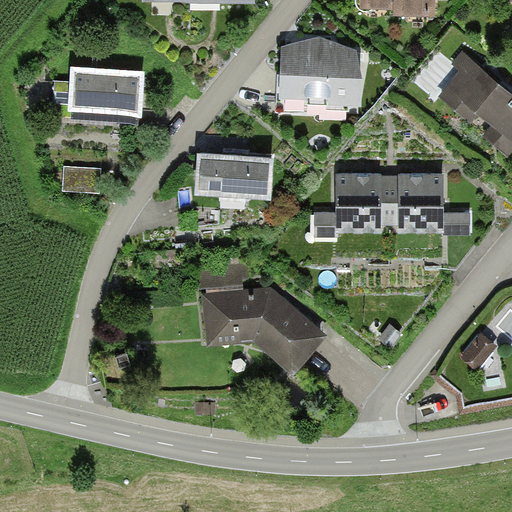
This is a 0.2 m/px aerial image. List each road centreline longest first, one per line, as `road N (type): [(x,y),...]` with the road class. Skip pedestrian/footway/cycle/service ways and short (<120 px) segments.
road 1 (residential): [(62,420),(102,259),(137,195),(298,0)]
road 2 (tertiary): [(375,461),(276,461),(62,420)]
road 3 (residential): [(375,461),(379,419),(393,389),(511,249)]
road 4 (tertiary): [(511,443),(375,461)]
